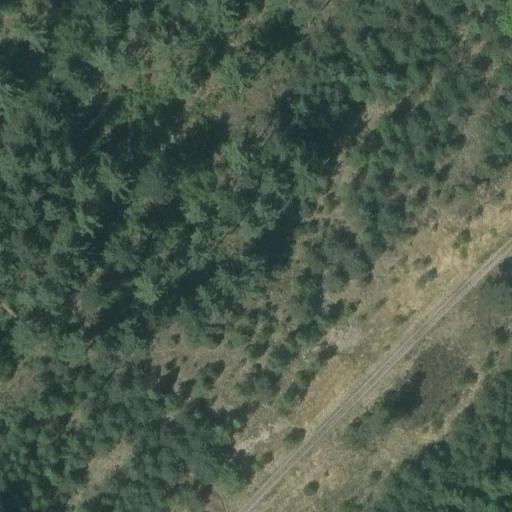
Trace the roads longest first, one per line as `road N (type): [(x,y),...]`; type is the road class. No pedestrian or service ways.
road 1 (track): [(240,511),(511,245)]
road 2 (track): [(238,511),(0,311)]
